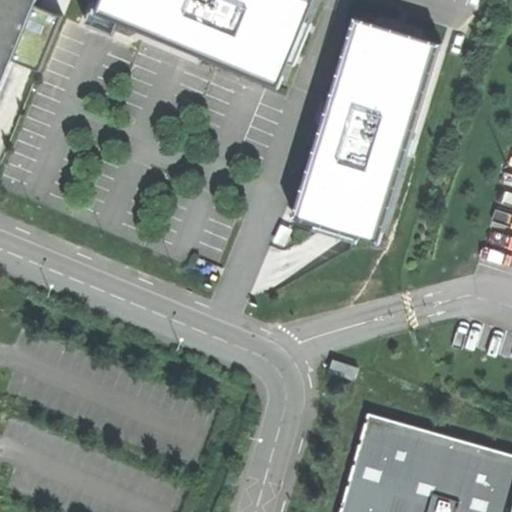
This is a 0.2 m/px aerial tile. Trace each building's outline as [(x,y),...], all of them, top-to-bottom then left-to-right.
[(0,0),(0,89),(22,35),(28,21),(36,0),(0,0)] [(309,0),(105,0),(101,9),(276,80),(309,0)] [(442,44),(359,18),(298,211),(381,237),(442,44)] [(329,372),(354,380),(358,368),(333,360),(329,372)] [(511,511),(511,452),(375,411),(344,511),(511,511)]
